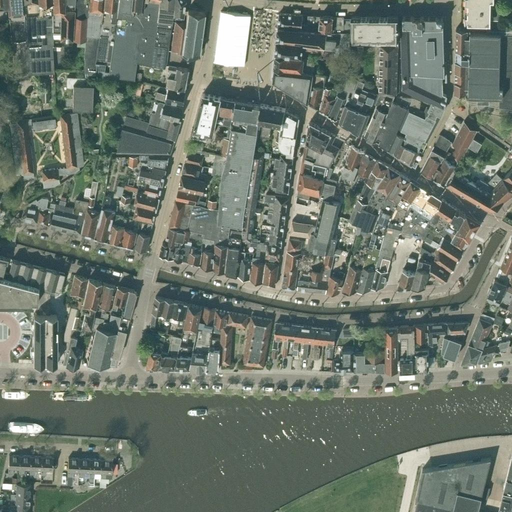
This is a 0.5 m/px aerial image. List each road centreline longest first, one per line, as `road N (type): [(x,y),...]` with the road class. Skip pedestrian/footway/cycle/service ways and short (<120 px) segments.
road 1 (residential): [(473,311),(334,322),(145,286)]
road 2 (tertiary): [(453,375),(129,377)]
road 3 (residential): [(278,291),(325,297),(448,288),(492,220)]
road 4 (residential): [(452,0),(452,7),(245,0)]
road 5 (residential): [(153,259),(199,79)]
road 6 (residential): [(153,259),(9,217)]
road 7 (residential): [(145,286),(0,248)]
road 8 (tertiary): [(129,377),(0,372)]
road 9 (residential): [(153,259),(278,291)]
